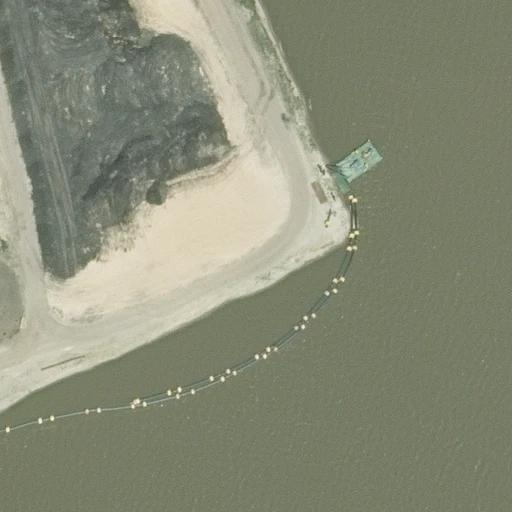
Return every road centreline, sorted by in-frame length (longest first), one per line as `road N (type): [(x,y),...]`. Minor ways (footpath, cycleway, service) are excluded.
road 1 (track): [(43,344),(0,123)]
road 2 (track): [(43,344),(81,511)]
